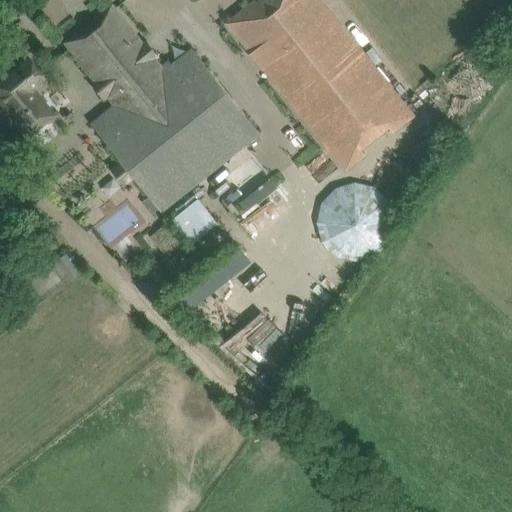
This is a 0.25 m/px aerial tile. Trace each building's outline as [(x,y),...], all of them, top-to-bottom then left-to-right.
[(334,155),(401,101),(320,0),(259,0),(258,2),(255,0),(227,23),(334,155)] [(159,214),(260,133),(193,50),(165,72),(112,5),(95,18),(96,22),(85,30),(82,29),(65,42),(70,48),(79,41),(128,104),(93,131),(159,214)] [(29,58),(0,80),(0,101),(19,126),(20,125),(25,132),(25,133),(28,137),(38,130),(37,129),(46,122),(46,123),(55,116),(32,88),(45,78),(29,58)] [(238,195),(249,207),(274,185),(264,173),(238,195)] [(358,174),(308,217),(324,237),(325,236),(354,270),(404,227),(358,174)] [(196,197),(169,216),(170,217),(146,235),(165,261),(216,224),(196,197)] [(63,253),(50,264),(64,280),(76,269),(63,253)] [(9,265),(24,279),(34,269),(19,254),(9,265)]
